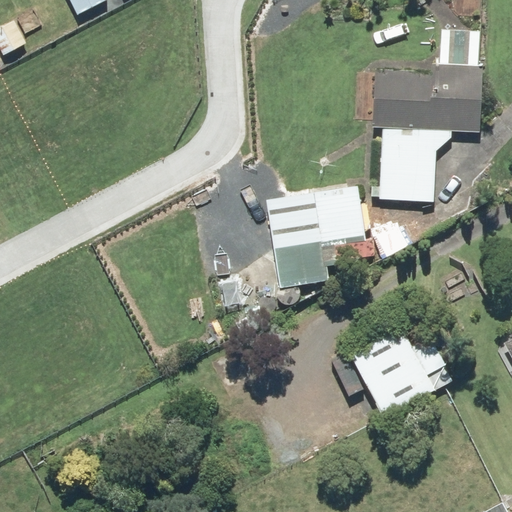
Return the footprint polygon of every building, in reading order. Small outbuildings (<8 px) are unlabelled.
[(69,0),(78,17),(109,1),(108,0),(69,0)] [(0,46),(6,56),(26,43),(13,21),(0,28),(0,46)] [(378,69),(375,127),(384,127),(382,186),(374,186),(373,196),(381,196),(381,199),(436,201),(439,151),(454,138),(454,130),(483,132),(485,66),(481,66),(482,31),(443,30),(442,64),(434,63),(434,71),(378,69)] [(361,185),(269,199),(283,288),(331,280),(326,247),(369,240),(361,185)] [(212,219),(161,234),(171,265),(221,251),(212,219)] [(404,325),(353,352),(387,417),(438,390),(430,375),(448,365),(433,338),(415,347),(404,325)] [(510,511),(505,502),(485,511),(510,511)]
